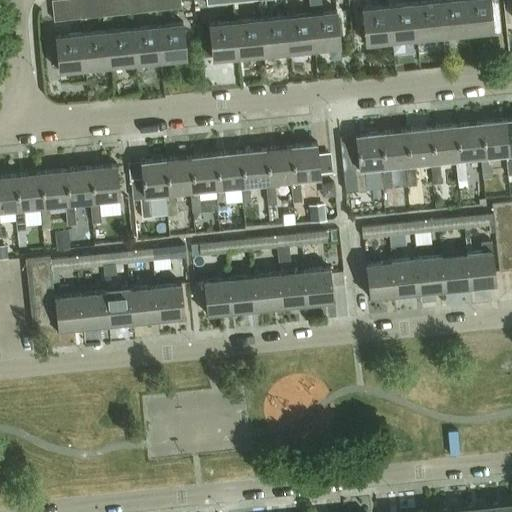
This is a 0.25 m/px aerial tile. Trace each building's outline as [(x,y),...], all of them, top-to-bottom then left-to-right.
[(63,19),(61,0),(53,0),(55,20),(63,19)] [(78,0),(80,17),(89,16),(86,0),(78,0)] [(103,0),(105,15),(113,14),(111,0),(103,0)] [(128,0),(130,12),(140,11),(138,0),(128,0)] [(153,0),(155,10),(163,9),(162,0),(153,0)] [(418,38),(443,35),(439,0),(436,0),(414,2),(418,38)] [(439,0),(443,35),(468,33),(464,0),(439,0)] [(464,0),(468,33),(494,30),(490,0),(464,0)] [(393,41),(418,38),(414,2),(389,5),(393,41)] [(367,43),(393,41),(389,5),(363,8),(367,43)] [(314,48),(340,46),(336,10),(311,13),(314,48)] [(289,51),(314,48),(311,13),(286,15),(289,51)] [(264,54),(289,51),(286,15),(261,18),(264,54)] [(239,56),(264,54),(261,18),(236,21),(239,56)] [(214,59),(239,56),(236,21),(210,23),(214,59)] [(160,60),(186,57),(183,22),(157,24),(160,60)] [(135,62),(160,60),(157,24),(132,27),(135,62)] [(111,65),(135,62),(132,27),(107,30),(111,65)] [(86,68),(111,65),(107,30),(82,32),(86,68)] [(60,70),(86,68),(82,32),(56,35),(60,70)] [(489,154),(505,153),(510,152),(506,118),(481,120),(481,121),(484,155),(480,155),(482,177),(491,176),(489,154)] [(484,155),(481,121),(481,120),(456,123),(459,158),(455,158),(457,180),(466,179),(464,157),(480,155),(484,155)] [(439,160),(455,158),(459,158),(456,123),(430,126),(434,160),(430,161),(432,183),(441,182),(439,160)] [(414,162),(430,161),(434,160),(430,126),(405,129),(409,163),(405,163),(407,185),(416,184),(414,162)] [(389,165),(405,163),(409,163),(405,129),(380,132),(384,166),(379,166),(382,188),(392,187),(389,165)] [(363,168),(379,166),(384,166),(380,132),(354,134),(358,167),(354,168),(357,191),(366,190),(363,168)] [(320,174),(318,155),(317,142),(291,145),(294,178),(290,178),(292,200),(302,199),(299,178),(320,176),(320,174)] [(274,180),(290,178),(294,178),(291,145),(266,147),(269,180),(265,181),(267,203),(276,202),(274,180)] [(249,183),(265,181),(269,180),(266,147),(241,150),(244,183),(240,184),(243,213),(252,212),(249,183)] [(224,185),(240,184),(244,183),(241,150),(216,153),(220,186),(214,187),(216,208),(226,207),(224,185)] [(199,188),(214,187),(220,186),(216,153),(191,155),(195,189),(190,189),(192,211),(201,210),(199,188)] [(174,191),(190,189),(195,189),(191,155),(165,158),(169,192),(165,192),(167,214),(176,213),(174,191)] [(149,194),(165,192),(169,192),(165,158),(140,161),(143,193),(139,193),(141,216),(151,215),(149,194)] [(99,199),(120,197),(117,163),(66,168),(69,202),(65,202),(67,224),(76,223),(74,201),(90,200),(92,221),(101,220),(99,199)] [(49,204),(65,202),(69,202),(66,168),(41,171),(44,204),(40,205),(42,226),(50,225),(49,204)] [(23,207),(40,205),(44,204),(41,171),(16,173),(19,207),(14,207),(16,229),(25,228),(23,207)] [(0,223),(0,208),(14,207),(19,207),(16,173),(0,174),(0,230),(1,231),(0,223)] [(140,178),(130,179),(132,195),(139,194),(139,192),(141,192),(140,178)] [(511,199),(492,201),(493,213),(511,211),(511,199)] [(309,224),(325,222),(324,210),(308,212),(309,224)] [(511,211),(493,213),(494,225),(511,222),(511,211)] [(461,215),(462,227),(491,224),(489,212),(461,215)] [(462,227),(461,215),(436,218),(437,230),(462,227)] [(412,232),(437,230),(436,218),(411,221),(412,232)] [(386,223),(388,235),(412,232),(411,221),(386,223)] [(511,222),(494,225),(495,236),(511,234),(511,222)] [(360,226),(361,238),(388,235),(386,223),(360,226)] [(300,233),(301,244),(326,241),(325,230),(300,233)] [(276,246),(301,244),(300,233),(275,235),(276,246)] [(511,234),(495,236),(496,248),(511,246),(511,234)] [(276,246),(275,235),(250,238),(251,249),(276,246)] [(69,238),(56,240),(57,249),(70,248),(69,238)] [(225,241),(226,252),(251,249),(250,238),(225,241)] [(199,243),(200,254),(226,252),(225,241),(199,243)] [(7,246),(0,247),(0,257),(8,257),(7,246)] [(511,257),(511,246),(496,248),(497,259),(511,257)] [(178,247),(152,249),(153,261),(187,258),(186,247),(178,248),(178,247)] [(152,249),(127,251),(128,263),(153,261),(152,249)] [(469,285),(494,282),(491,250),(465,252),(469,285)] [(127,251),(102,254),(103,265),(128,263),(127,251)] [(444,288),(469,285),(465,252),(440,255),(444,288)] [(51,265),(51,258),(50,254),(25,257),(26,267),(51,265)] [(102,254),(77,256),(78,267),(103,265),(102,254)] [(419,290),(444,288),(440,255),(415,258),(419,290)] [(52,270),(78,267),(77,256),(51,258),(51,265),(52,270)] [(511,269),(511,257),(497,259),(499,271),(511,269)] [(394,293),(419,290),(415,258),(390,261),(394,293)] [(368,296),(394,293),(390,261),(365,263),(368,296)] [(52,275),(52,270),(51,265),(26,267),(27,278),(52,275)] [(307,302),(333,299),(329,267),(304,270),(307,302)] [(282,304),(307,302),(304,270),(279,272),(282,304)] [(257,307),(282,304),(279,272),(254,275),(257,307)] [(53,286),(52,275),(27,278),(28,288),(53,286)] [(232,310),(257,307),(254,275),(228,277),(232,310)] [(206,312),(232,310),(228,277),(203,280),(206,312)] [(158,318),(184,315),(181,283),(155,286),(158,318)] [(54,297),(54,296),(53,286),(28,288),(30,299),(54,297)] [(133,320),(158,318),(155,286),(130,288),(133,320)] [(108,322),(133,320),(130,288),(105,291),(108,322)] [(83,325),(108,322),(105,291),(80,293),(83,325)] [(57,328),(83,325),(80,293),(54,296),(54,297),(55,307),(56,318),(57,328)] [(31,309),(55,307),(54,297),(30,299),(31,309)] [(32,320),(56,318),(55,307),(31,309),(32,320)] [(32,320),(33,330),(57,328),(56,318),(32,320)] [(511,511),(511,502),(491,504),(492,511),(511,511)]
